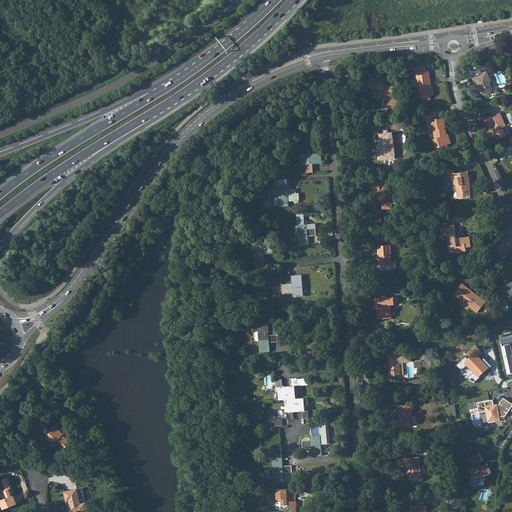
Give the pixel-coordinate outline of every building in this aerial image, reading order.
[(426,71),(417,72),(416,73),(420,96),(432,94),(432,88),(430,88),(430,86),(429,76),(428,76),(427,71),(426,71)] [(473,78),(478,88),(480,87),(482,91),(483,93),(487,95),(492,92),(493,89),(489,82),(492,81),(487,71),(473,78)] [(368,82),(370,83),(374,84),(372,90),(371,96),(376,97),(376,96),(385,99),(384,101),(383,106),(388,108),(386,117),(394,117),(396,109),(398,110),(399,103),(398,103),(399,98),(392,96),(394,89),(381,85),(383,79),(370,76),(368,82)] [(488,119),(485,120),(489,129),(493,127),(495,131),(492,132),(494,136),(496,135),(498,140),(506,136),(503,128),(506,126),(500,113),(488,118),(488,119)] [(436,140),(435,140),(438,149),(448,146),(449,145),(447,139),(446,140),(445,137),(447,136),(445,124),(439,125),(438,120),(431,121),(432,131),(435,131),(436,140)] [(381,153),(377,153),(378,160),(384,159),(388,159),(393,159),(394,159),(391,134),(379,135),(380,140),(381,148),(381,153)] [(438,149),(435,140),(433,141),(437,152),(443,150),(443,149),(448,147),(448,146),(438,149)] [(302,155),(303,175),(308,174),(307,165),(324,163),(323,154),(302,155)] [(456,182),(454,182),(455,188),(456,187),(458,199),(470,197),(471,197),(470,190),(471,190),(469,190),(469,186),(470,186),(469,173),(455,175),(456,182)] [(381,178),(370,179),(371,188),(376,188),(377,197),(381,197),(382,210),(392,209),(390,186),(382,187),(381,178)] [(278,184),(280,206),(290,205),(289,193),(297,192),(296,185),(288,186),(288,183),(278,184)] [(308,223),(297,224),(299,247),(310,246),(309,236),(317,235),(316,228),(308,228),(308,223)] [(448,237),(449,247),(452,246),(453,252),(466,250),(466,247),(471,246),(470,236),(460,237),(460,239),(457,239),(456,238),(455,224),(443,226),(444,234),(449,233),(450,237),(448,237)] [(255,242),(257,271),(266,270),(265,253),(274,252),(273,241),(255,242)] [(379,256),(379,257),(381,257),(381,261),(379,261),(379,265),(391,265),(390,259),(390,255),(391,255),(390,245),(378,245),(378,256),(379,256)] [(391,265),(379,265),(380,269),(395,268),(394,258),(390,259),(391,265)] [(293,284),(276,285),(276,290),(277,294),(294,293),(295,299),(305,298),(303,276),(293,277),(293,284)] [(453,294),(477,313),(485,302),(478,296),(477,297),(475,295),(476,294),(462,283),(453,294)] [(511,285),(509,286),(508,283),(499,285),(501,298),(511,296),(511,285)] [(375,298),(375,305),(377,305),(377,309),(377,315),(383,315),(384,318),(390,318),(389,304),(390,304),(394,304),(393,297),(375,298)] [(270,331),(254,333),(255,341),(259,341),(260,353),(272,352),(271,343),(279,343),(279,336),(270,336),(270,331)] [(511,332),(500,335),(508,374),(511,372),(511,332)] [(468,376),(473,382),(479,377),(478,376),(483,372),(483,373),(486,371),(485,370),(491,365),(484,357),(482,359),(479,356),(483,352),(477,346),(470,352),(472,355),(468,358),(466,355),(456,364),(461,369),(467,364),(474,371),(468,376)] [(388,353),(390,376),(394,375),(394,376),(396,376),(396,375),(400,375),(399,362),(411,361),(410,351),(388,353)] [(309,384),(309,378),(298,378),(298,377),(292,378),(292,382),(288,383),(290,401),(297,400),(299,400),(298,390),(297,390),(297,385),(309,384)] [(283,379),(276,379),(277,390),(280,390),(281,402),(286,401),(290,401),(288,383),(284,383),(283,379)] [(511,405),(511,403),(503,397),(498,405),(496,408),(494,406),(493,405),(492,399),(477,402),(478,412),(486,411),(488,422),(495,421),(494,419),(499,419),(499,417),(505,416),(511,405)] [(299,400),(297,400),(298,412),(302,412),(303,419),(310,419),(309,411),(306,412),(306,407),(310,407),(309,399),(299,400)] [(290,401),(286,401),(287,409),(289,409),(290,413),(287,413),(288,421),(295,420),(294,413),(298,412),(297,400),(290,401)] [(411,405),(399,406),(400,414),(401,415),(401,416),(400,417),(401,417),(402,425),(403,425),(412,424),(411,405)] [(52,430),(45,437),(46,438),(50,441),(50,442),(51,440),(52,439),(56,443),(64,450),(68,454),(75,445),(71,442),(63,435),(64,433),(54,425),(50,429),(52,430)] [(311,436),(310,436),(311,440),(304,441),(304,448),(311,448),(312,458),(323,457),(322,444),(331,444),(329,425),(321,426),(321,427),(311,428),(311,436)] [(283,466),(283,458),(282,457),(281,449),(272,450),(274,467),(270,467),(271,476),(274,476),(275,484),(285,483),(284,474),(293,473),(292,466),(283,466)] [(491,472),(486,462),(479,466),(477,462),(482,459),(478,452),(469,457),(472,461),(468,463),(471,470),(467,483),(475,486),(478,477),(483,475),(484,476),(491,472)] [(400,459),(399,461),(399,463),(400,465),(408,465),(409,479),(420,478),(419,457),(400,459)] [(0,500),(3,509),(17,504),(14,496),(13,496),(12,496),(9,489),(0,492),(0,494),(2,500),(0,500)] [(69,500),(72,511),(87,508),(86,503),(81,504),(77,489),(65,492),(67,501),(69,500)] [(289,492),(288,492),(288,491),(277,491),(277,501),(282,500),(282,505),(289,511),(286,511),(285,511),(296,511),(297,509),(295,507),(296,507),(296,505),(296,503),(296,492),(289,492)] [(451,498),(449,498),(450,506),(459,506),(458,494),(450,494),(451,498)]
